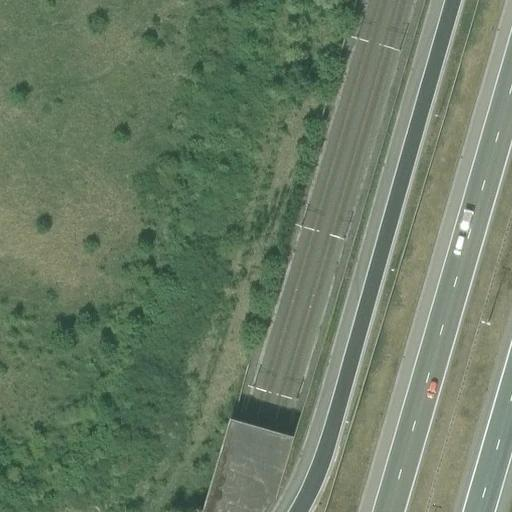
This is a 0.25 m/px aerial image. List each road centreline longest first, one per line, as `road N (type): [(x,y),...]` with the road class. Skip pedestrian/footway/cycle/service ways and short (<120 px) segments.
road 1 (motorway): [(454,0),(349,385),(315,483),(296,511)]
road 2 (motorway): [(511,80),(383,511)]
road 3 (motorway): [(477,511),(511,393)]
